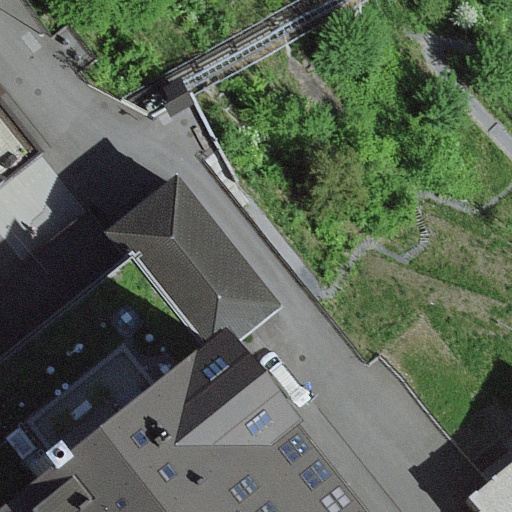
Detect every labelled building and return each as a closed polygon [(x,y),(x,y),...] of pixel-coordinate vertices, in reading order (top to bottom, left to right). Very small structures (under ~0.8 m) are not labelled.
[(0,185),(32,160),(0,119),(0,185)] [(140,253),(213,347),(268,304),(166,174),(111,217),(140,253)] [(0,510),(213,347),(140,253),(0,360),(0,510)] [(345,511),(213,347),(0,510),(0,511),(345,511)] [(511,511),(511,463),(453,510),(454,511),(511,511)]
